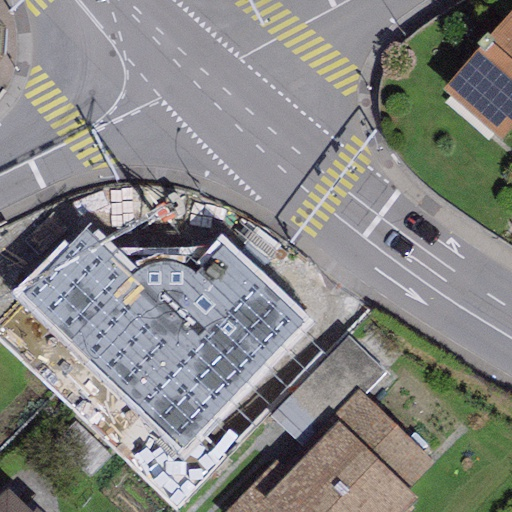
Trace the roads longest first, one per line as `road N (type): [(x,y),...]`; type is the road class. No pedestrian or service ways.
road 1 (residential): [(511,323),(415,263),(187,82)]
road 2 (unclassified): [(0,172),(187,82)]
road 3 (residential): [(347,0),(187,82)]
